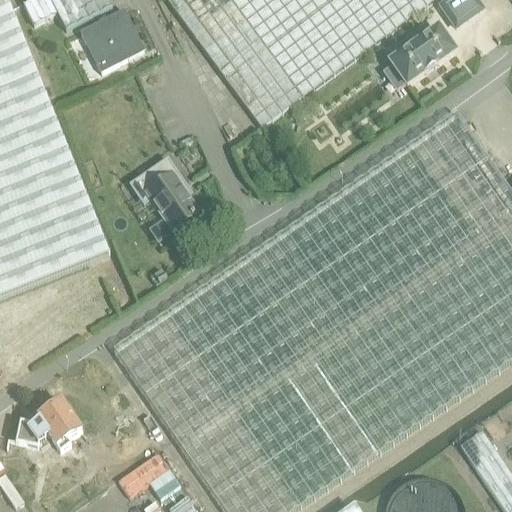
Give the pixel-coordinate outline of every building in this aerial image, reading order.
[(0,0),(0,303),(110,259),(5,0),(0,0)] [(48,0),(43,0),(24,10),(35,30),(58,19),(48,0)] [(48,0),(58,19),(66,36),(113,12),(106,0),(48,0)] [(163,0),(262,133),(442,0),(163,0)] [(472,0),(456,0),(441,11),(456,32),(482,14),(472,0)] [(124,16),(81,38),(102,79),(145,56),(124,16)] [(407,57),(391,68),(393,71),(405,88),(407,91),(455,58),(439,35),(429,41),(424,33),(412,41),(401,50),(407,57)] [(457,119),(114,355),(222,511),(301,511),(511,367),(511,198),(511,197),(457,119)] [(150,204),(173,237),(199,218),(180,191),(184,188),(167,163),(130,189),(144,208),(150,204)] [(67,444),(82,434),(62,404),(37,422),(37,423),(36,428),(20,426),(16,448),(38,453),(39,448),(39,447),(49,441),(60,457),(71,450),(67,444)] [(511,511),(511,480),(482,437),(461,452),(501,511),(511,511)] [(158,459),(118,487),(130,503),(150,489),(170,475),(158,459)] [(170,475),(150,489),(161,506),(181,492),(170,475)] [(6,480),(0,483),(0,489),(14,511),(19,511),(24,509),(6,480)]
